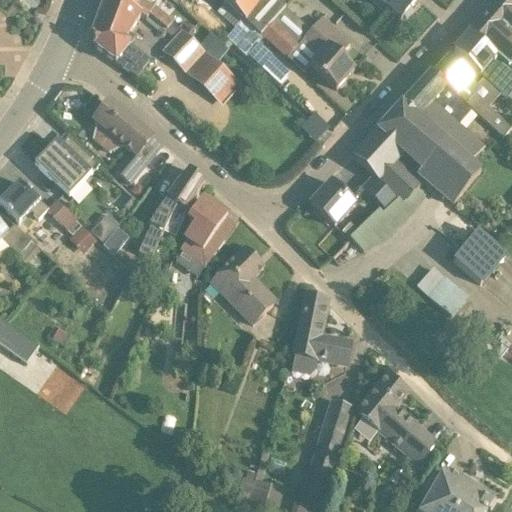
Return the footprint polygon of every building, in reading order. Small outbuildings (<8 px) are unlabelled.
[(105,0),(105,1),(141,21),(142,20),(146,24),(149,20),(166,33),(173,25),(154,10),(132,0),(105,0)] [(161,0),(173,5),(181,10),(182,11),(189,0),(161,0)] [(217,0),(226,8),(244,24),(262,0),(217,0)] [(272,0),(262,0),(244,24),(286,62),(300,47),(289,38),(274,24),(285,12),(272,0)] [(419,3),(415,0),(374,0),(376,1),(372,5),(386,17),(389,13),(401,23),(419,3)] [(511,0),(501,0),(469,37),(511,74),(511,0)] [(130,37),(141,21),(105,1),(90,41),(93,51),(115,67),(136,81),(149,63),(131,49),(135,41),(130,37)] [(244,24),(226,8),(218,17),(236,33),(244,24)] [(323,84),(324,83),(335,93),(354,73),(339,60),(349,49),(321,23),(301,44),(319,60),(310,70),(321,80),(320,81),(323,84)] [(511,74),(469,37),(453,56),(491,89),(499,80),(511,91),(511,74)] [(186,38),(186,39),(169,57),(195,81),(216,100),(232,81),(212,62),(186,38)] [(447,62),(432,78),(472,114),(483,124),(504,142),(511,133),(511,132),(474,98),(480,91),(471,84),(471,83),(447,62)] [(470,167),(470,166),(484,151),(470,138),(459,128),(472,114),(432,78),(430,76),(401,109),(470,167)] [(109,105),(108,107),(93,125),(131,158),(114,176),(129,189),(162,150),(109,105)] [(372,180),(371,181),(397,206),(401,211),(421,188),(398,166),(402,160),(401,159),(409,151),(427,167),(414,180),(451,211),(481,176),(470,166),(470,167),(401,109),(376,136),(377,137),(352,162),(372,180)] [(69,201),(99,169),(69,140),(67,141),(68,142),(61,149),(57,145),(34,168),(69,201)] [(189,174),(173,191),(166,202),(149,230),(136,257),(149,263),(162,236),(163,236),(171,220),(178,212),(185,219),(203,187),(189,174)] [(397,206),(371,181),(361,192),(374,203),(387,216),(397,206)] [(39,225),(49,215),(50,214),(49,213),(27,192),(26,193),(19,186),(0,204),(0,207),(7,214),(6,214),(19,227),(30,216),(39,225)] [(335,232),(356,209),(331,186),(310,209),(335,232)] [(236,228),(219,216),(202,203),(187,224),(194,228),(184,242),(187,244),(180,254),(205,272),(236,228)] [(83,230),(57,204),(49,213),(50,214),(49,215),(63,229),(74,240),(83,230)] [(0,245),(1,244),(2,246),(33,273),(45,259),(14,229),(7,237),(0,231),(0,245)] [(453,265),(482,290),(507,261),(477,236),(453,265)] [(245,254),(215,282),(215,281),(208,287),(251,331),(277,305),(254,282),(263,273),(245,254)] [(306,302),(294,361),(290,380),(292,380),(292,378),(308,382),(314,376),(316,365),(346,371),(350,349),(318,343),(325,305),(306,302)] [(0,345),(0,350),(26,369),(38,352),(10,332),(0,345)] [(377,437),(417,470),(436,446),(392,411),(405,395),(388,381),(357,419),(378,436),(377,437)] [(353,412),(331,405),(304,494),(325,500),(329,501),(344,451),(342,451),(353,412)] [(459,484),(443,475),(421,511),(486,511),(494,500),(461,481),(459,484)] [(261,486),(254,485),(248,510),(256,511),(277,511),(283,492),(261,486)]
